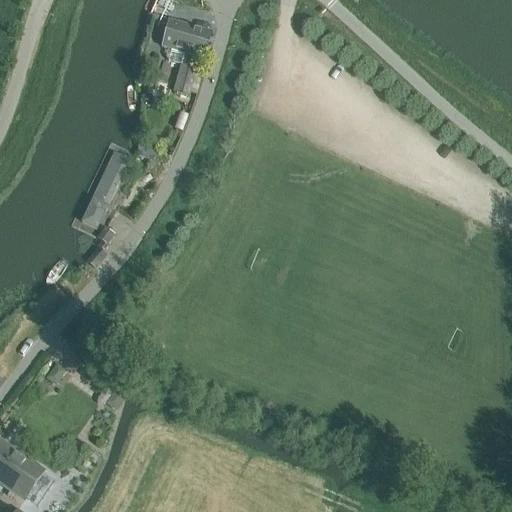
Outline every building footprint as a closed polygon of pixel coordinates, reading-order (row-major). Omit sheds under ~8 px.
[(204,61),(212,34),(171,22),(164,49),(169,51),(167,57),(169,63),(181,67),(186,62),(188,56),(200,60),(204,61)] [(188,56),(186,62),(178,91),(190,94),(200,60),(188,56)] [(174,83),(158,79),(155,92),(170,96),(174,83)] [(148,108),(152,106),(154,101),(151,97),(147,96),(142,98),(141,103),(143,107),(148,108)] [(108,219),(136,162),(131,152),(113,141),(73,225),(98,238),(108,219)] [(167,169),(170,163),(139,147),(140,156),(152,162),(167,169)] [(101,243),(109,247),(115,237),(106,232),(100,242),(101,243)] [(105,253),(109,247),(101,243),(99,247),(100,248),(105,253)] [(105,253),(100,248),(87,263),(95,270),(108,255),(105,253)] [(54,366),(39,385),(48,392),(54,384),(60,383),(67,375),(54,366)] [(0,443),(0,484),(27,504),(46,475),(1,442),(0,443)]
